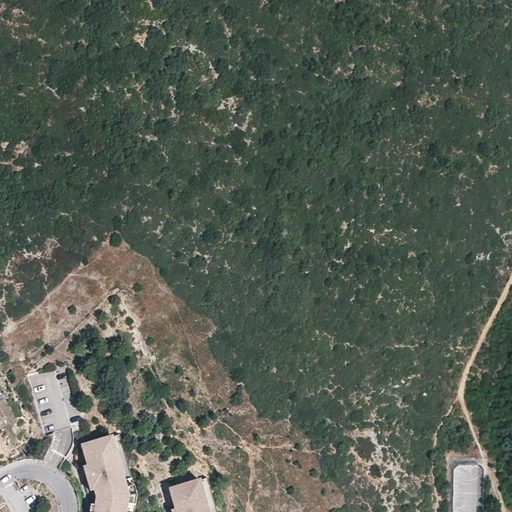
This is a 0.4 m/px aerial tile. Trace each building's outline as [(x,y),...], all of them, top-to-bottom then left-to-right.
[(113,450),(110,437),(102,439),(106,452),(113,450)] [(125,488),(113,450),(106,452),(102,439),(86,443),(90,457),(83,459),(85,466),(88,475),(84,476),(86,483),(90,482),(92,490),(94,498),(127,496),(125,488)] [(90,457),(86,443),(79,446),(83,459),(90,457)] [(203,493),(199,480),(193,482),(197,495),(203,493)] [(207,511),(203,493),(197,495),(193,482),(174,486),(177,500),(172,501),(174,510),(174,511),(207,511)] [(135,495),(132,486),(125,488),(127,496),(135,495)] [(177,500),(174,486),(168,488),(172,501),(177,500)] [(133,505),(135,495),(127,496),(126,504),(133,505)] [(124,511),(126,504),(127,496),(94,498),(93,506),(91,511),(124,511)]
